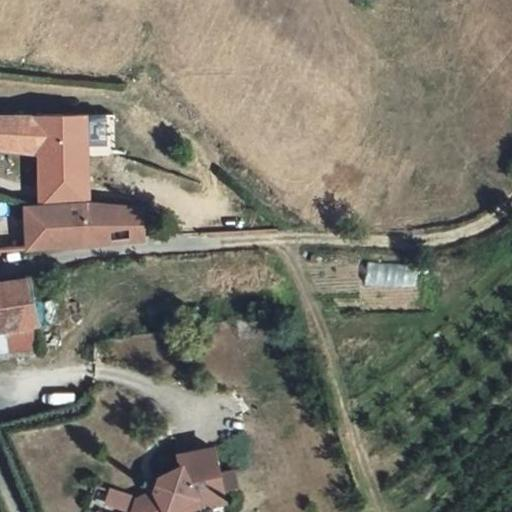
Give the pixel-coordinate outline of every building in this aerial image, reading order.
[(0,117),(0,148),(38,154),(39,209),(88,208),(86,157),(86,149),(83,118),(0,117)] [(114,119),(83,118),(86,149),(86,157),(114,155),(114,119)] [(98,248),(145,242),(143,213),(88,208),(39,209),(37,210),(29,211),(30,250),(51,248),(98,248)] [(365,261),(364,284),(430,288),(432,265),(365,261)] [(35,275),(0,280),(0,328),(33,323),(41,322),(35,275)] [(33,323),(0,328),(0,350),(37,344),(33,323)] [(213,448),(180,455),(183,467),(158,479),(155,492),(121,508),(122,511),(168,511),(198,498),(222,493),(222,491),(218,473),(213,448)] [(233,470),(218,473),(222,491),(237,488),(233,470)] [(168,511),(192,511),(201,508),(225,503),(222,493),(198,498),(168,511)]
